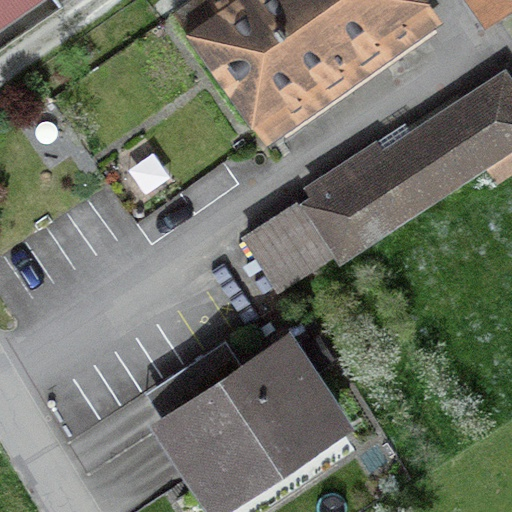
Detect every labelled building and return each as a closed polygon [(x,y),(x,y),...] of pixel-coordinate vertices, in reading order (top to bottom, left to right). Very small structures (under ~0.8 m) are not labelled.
[(0,0),(0,27),(38,0),(0,0)] [(211,0),(197,10),(273,119),(444,0),(211,0)] [(511,145),(511,89),(498,67),(301,190),(340,252),(511,145)] [(294,194),(241,228),(278,286),(331,251),(294,194)] [(292,317),(151,408),(213,505),(355,414),(292,317)]
